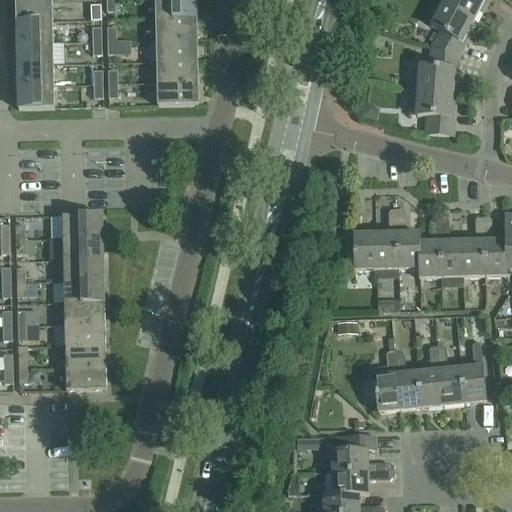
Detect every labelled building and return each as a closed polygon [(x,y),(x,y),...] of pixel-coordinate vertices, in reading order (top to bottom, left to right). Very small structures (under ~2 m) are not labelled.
[(156,22),(192,21),(191,0),(174,0),(156,0),(156,22)] [(446,0),(443,7),(474,24),(482,8),(486,10),(490,0),(446,0)] [(116,15),(116,1),(107,2),(107,15),(116,15)] [(52,3),(16,4),(17,25),(52,24),(52,3)] [(440,33),(430,51),(460,59),(469,42),(465,40),(474,24),(443,7),(432,28),(440,33)] [(101,23),(101,8),(91,8),(91,23),(101,23)] [(157,44),(192,43),(192,21),(156,22),(157,44)] [(52,24),(17,25),(17,47),(53,46),(52,24)] [(93,45),(102,45),(101,31),(93,31),(93,45)] [(116,31),(107,31),(108,45),(117,45),(116,31)] [(157,65),(193,64),(192,43),(157,44),(157,65)] [(102,45),(93,45),(93,59),(102,58),(102,45)] [(117,45),(108,45),(108,58),(117,58),(117,45)] [(65,46),(53,46),(17,47),(18,68),(53,68),(65,67),(65,46)] [(458,78),(460,59),(430,51),(429,70),(413,69),(411,93),(453,96),(454,77),(458,78)] [(158,87),(193,86),(193,64),(157,65),(158,87)] [(53,68),(18,68),(18,90),(54,89),(53,68)] [(94,75),(94,88),(103,88),(102,74),(94,75)] [(109,88),(118,88),(117,74),(108,74),(109,88)] [(194,109),(193,86),(158,87),(158,109),(194,109)] [(390,87),(389,112),(398,112),(399,87),(390,87)] [(103,88),(94,88),(94,102),(103,102),(103,88)] [(109,88),(109,102),(118,101),(118,88),(109,88)] [(54,89),(18,90),(19,113),(54,112),(54,89)] [(451,114),(453,96),(411,93),(409,117),(425,119),(424,136),(454,138),(456,115),(451,114)] [(377,273),(398,273),(397,213),(393,213),(388,217),(389,238),(376,238),(377,273)] [(398,273),(419,272),(420,272),(419,246),(420,246),(420,236),(406,237),(405,216),(402,213),(397,213),(398,273)] [(62,241),(98,240),(97,218),(61,219),(62,241)] [(475,244),(463,244),(463,281),(485,280),(484,220),(478,221),(475,223),(475,244)] [(489,220),(484,220),(485,280),(507,280),(507,270),(506,270),(506,243),(505,243),(493,243),(492,223),(489,220)] [(419,282),(442,281),(441,221),(435,222),(432,224),(432,245),(420,246),(419,246),(420,272),(419,272),(419,282)] [(446,221),(441,221),(442,281),(463,281),(463,244),(449,245),(449,224),(446,221)] [(0,236),(0,243),(9,242),(9,228),(0,228),(0,236)] [(15,242),(24,242),(23,228),(15,228),(15,242)] [(355,274),(377,273),(376,238),(354,238),(351,234),(345,234),(346,251),(354,251),(355,274)] [(63,263),(98,262),(98,240),(62,241),(63,263)] [(9,242),(0,243),(1,257),(9,257),(9,242)] [(24,242),(15,242),(15,257),(24,257),(24,242)] [(63,284),(99,283),(98,262),(63,263),(63,284)] [(10,286),(10,271),(1,271),(1,286),(10,286)] [(16,285),(25,285),(25,271),(16,271),(16,285)] [(64,306),(100,305),(99,283),(63,284),(64,306)] [(25,285),(16,285),(16,300),(25,300),(25,285)] [(10,286),(1,286),(1,300),(10,300),(10,286)] [(64,328),(100,327),(100,305),(64,306),(64,328)] [(11,329),(11,314),(2,315),(2,330),(11,329)] [(17,329),(26,328),(25,314),(17,314),(17,329)] [(358,336),(358,325),(337,326),(337,337),(358,336)] [(65,349),(101,349),(100,327),(64,328),(65,349)] [(26,328),(17,329),(17,343),(26,343),(26,328)] [(11,329),(2,330),(2,344),(11,343),(11,329)] [(461,372),(464,408),(487,405),(483,370),(480,346),(474,346),(472,350),(474,370),(461,372)] [(65,371),(101,370),(101,349),(65,349),(65,371)] [(464,408),(461,372),(448,373),(446,352),(443,349),(437,350),(443,410),(464,408)] [(418,376),(422,412),(443,410),(437,350),(431,350),(428,354),(431,375),(418,376)] [(422,412),(418,376),(405,377),(403,356),(399,353),(394,354),(400,414),(422,412)] [(400,414),(394,354),(389,355),(386,358),(388,379),(374,380),(378,416),(400,414)] [(18,358),(18,372),(27,372),(26,357),(18,358)] [(3,373),(12,372),(11,358),(3,358),(3,373)] [(102,393),(101,370),(65,371),(66,393),(102,393)] [(12,372),(3,373),(4,387),(12,387),(12,372)] [(27,372),(18,372),(19,387),(27,386),(27,372)] [(42,436),(58,437),(59,419),(43,419),(42,436)] [(363,431),(362,423),(354,423),(355,431),(363,431)] [(332,476),(392,475),(392,470),(389,466),(368,466),(368,454),(376,453),(376,440),(344,441),(344,454),(331,454),(332,476)] [(392,475),(332,476),(333,497),(332,498),(359,497),(359,499),(369,499),(369,484),(389,484),(392,481),(392,475)] [(323,511),(382,511),(381,510),(359,510),(359,499),(359,497),(332,498),(333,497),(323,497),(323,511)]
